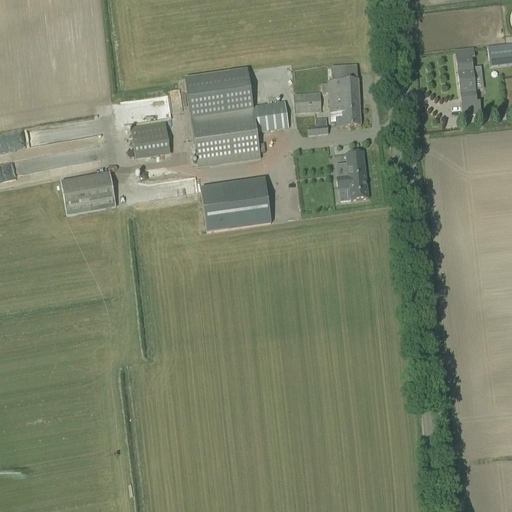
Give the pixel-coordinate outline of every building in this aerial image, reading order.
[(511,46),(486,49),(488,62),(511,59),(511,46)] [(481,78),(473,79),(469,51),(455,53),(462,118),(477,116),(474,91),(482,90),(481,78)] [(328,85),(322,86),(322,95),(328,95),(329,113),(330,124),(335,124),(336,129),(360,128),(357,82),(356,70),(356,67),(330,69),(331,71),(331,83),(327,83),(328,85)] [(288,130),(284,104),(252,109),(247,74),(184,84),(190,121),(197,169),(259,160),(256,135),(288,130)] [(294,97),(295,115),(321,113),(320,95),(294,97)] [(130,129),(135,162),(169,157),(165,124),(130,129)] [(327,137),(326,127),(306,129),(307,138),(327,137)] [(368,201),(362,154),(345,156),(347,179),(336,180),(337,192),(349,190),(350,203),(368,201)] [(60,184),(66,218),(115,209),(109,175),(60,184)] [(195,197),(193,179),(134,184),(135,202),(195,197)] [(270,225),(264,184),(200,193),(206,234),(270,225)]
